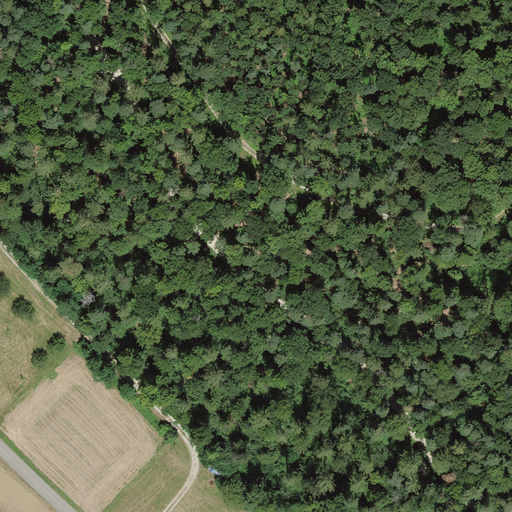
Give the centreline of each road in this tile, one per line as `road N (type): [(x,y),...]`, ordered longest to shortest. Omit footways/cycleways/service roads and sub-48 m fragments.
road 1 (track): [(79,0),(82,31),(111,68),(179,208),(250,287),(344,346),(484,511)]
road 2 (track): [(511,203),(479,225),(439,228),(386,219),(306,188),(241,140),(143,0)]
road 3 (track): [(0,245),(188,442),(194,466),(164,511)]
